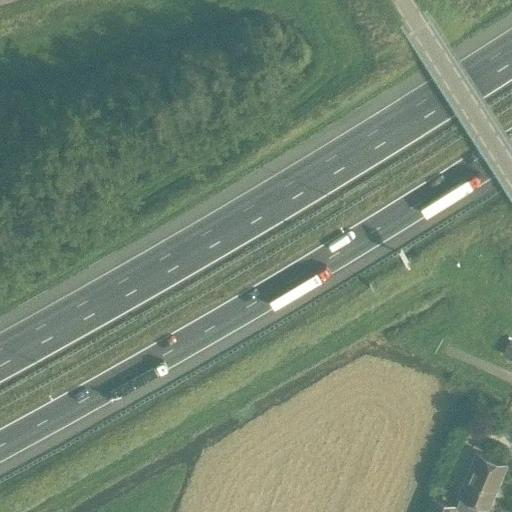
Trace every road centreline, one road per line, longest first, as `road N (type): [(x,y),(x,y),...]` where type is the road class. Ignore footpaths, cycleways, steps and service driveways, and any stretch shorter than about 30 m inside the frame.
road 1 (motorway): [(511,51),(0,359)]
road 2 (motorway): [(0,445),(511,144)]
road 3 (unclassified): [(511,173),(402,0)]
